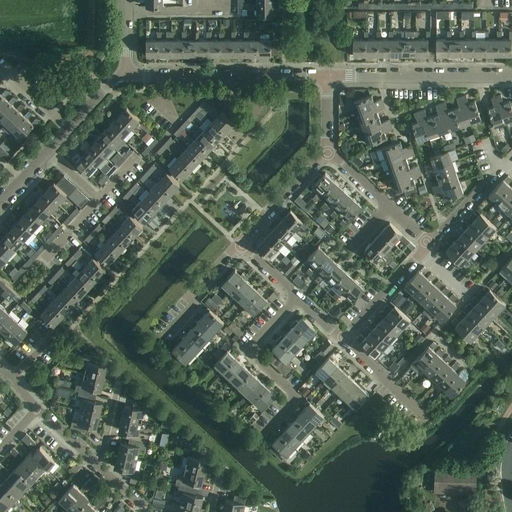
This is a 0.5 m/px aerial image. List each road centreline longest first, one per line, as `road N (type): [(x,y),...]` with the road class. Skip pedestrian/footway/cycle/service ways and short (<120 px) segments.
road 1 (residential): [(125,75),(327,77)]
road 2 (residential): [(265,432),(298,398),(247,351),(296,298)]
road 3 (residential): [(511,77),(327,77)]
road 4 (residential): [(241,242),(327,149)]
road 5 (residential): [(166,337),(241,242)]
